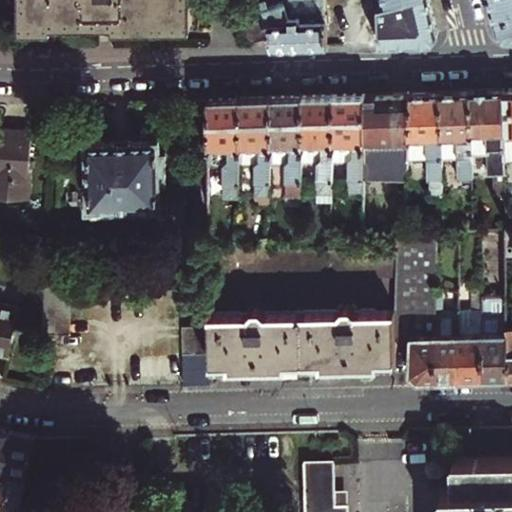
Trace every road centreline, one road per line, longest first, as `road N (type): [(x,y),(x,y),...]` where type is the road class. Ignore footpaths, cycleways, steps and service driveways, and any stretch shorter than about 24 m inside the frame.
road 1 (residential): [(511,401),(43,413),(0,405)]
road 2 (residential): [(0,76),(472,66)]
